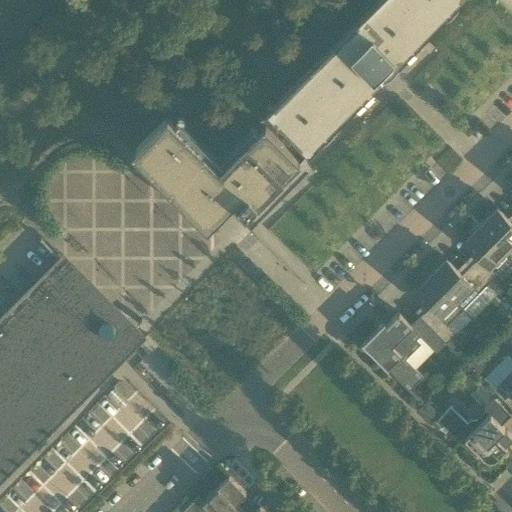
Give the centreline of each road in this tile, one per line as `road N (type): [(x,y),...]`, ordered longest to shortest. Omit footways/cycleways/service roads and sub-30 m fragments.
road 1 (residential): [(511,129),(241,402)]
road 2 (tertiary): [(352,511),(241,402)]
road 3 (tertiary): [(241,402),(131,511)]
